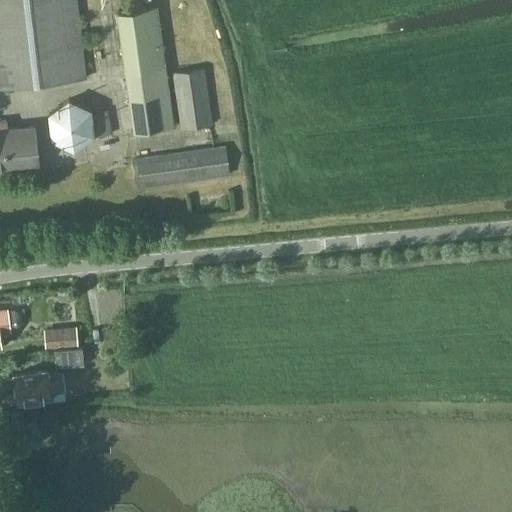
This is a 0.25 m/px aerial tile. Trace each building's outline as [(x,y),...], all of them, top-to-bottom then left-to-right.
[(0,0),(0,86),(85,77),(76,0),(0,0)] [(125,69),(134,130),(172,124),(164,63),(155,6),(117,12),(125,69)] [(174,71),(181,126),(210,122),(203,67),(174,71)] [(51,138),(74,149),(94,134),(92,109),(69,98),(49,113),(51,138)] [(0,168),(37,164),(33,127),(3,130),(2,122),(0,122),(0,168)] [(133,159),(137,187),(228,173),(224,145),(133,159)] [(0,343),(0,342),(0,329),(9,328),(6,309),(0,310),(0,343)] [(47,330),(48,345),(76,343),(75,328),(47,330)] [(121,330),(106,330),(107,346),(122,345),(121,330)] [(55,348),(56,367),(84,364),(82,346),(55,348)] [(16,387),(14,390),(14,394),(17,396),(18,401),(50,397),(50,391),(64,390),(62,372),(47,374),(47,371),(14,375),(16,387)]
